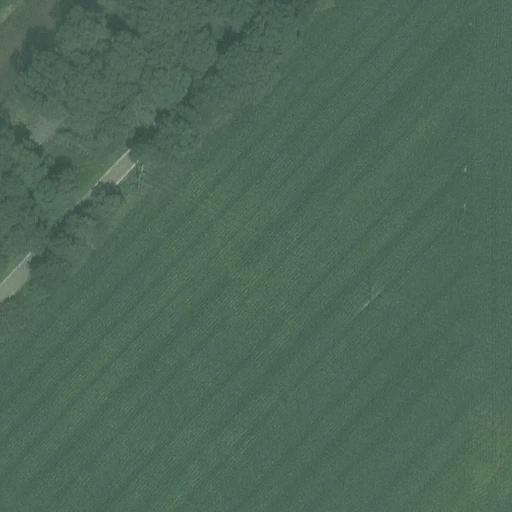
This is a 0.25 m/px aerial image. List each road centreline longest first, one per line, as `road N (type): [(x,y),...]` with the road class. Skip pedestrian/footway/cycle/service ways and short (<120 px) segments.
road 1 (residential): [(0,297),(286,0)]
road 2 (unclassified): [(157,0),(0,172)]
